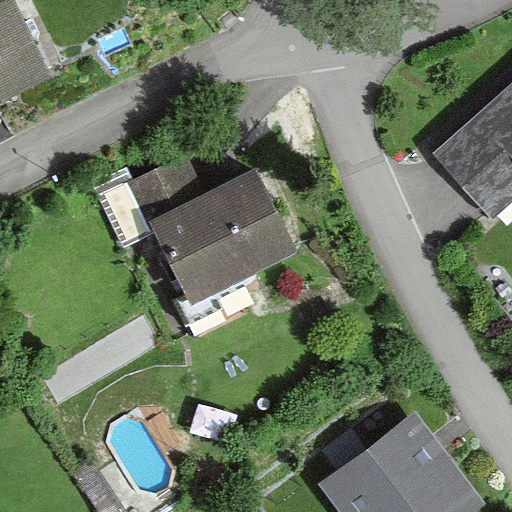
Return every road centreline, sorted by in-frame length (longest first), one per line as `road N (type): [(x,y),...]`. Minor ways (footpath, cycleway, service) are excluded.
road 1 (residential): [(293,38),(376,217),(511,447)]
road 2 (residential): [(293,38),(0,181)]
